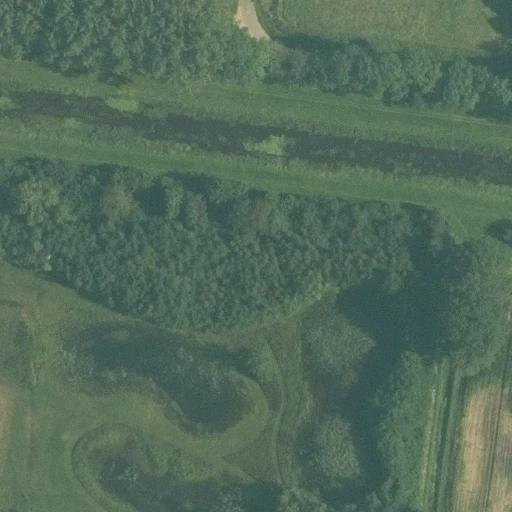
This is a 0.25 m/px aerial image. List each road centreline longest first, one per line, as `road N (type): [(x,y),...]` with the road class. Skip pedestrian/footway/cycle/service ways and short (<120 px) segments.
road 1 (track): [(0,159),(511,223)]
road 2 (unclassified): [(511,88),(234,51),(242,0)]
road 3 (track): [(234,51),(0,19)]
